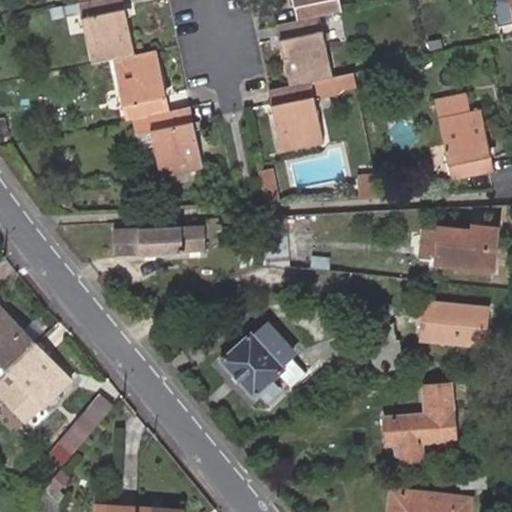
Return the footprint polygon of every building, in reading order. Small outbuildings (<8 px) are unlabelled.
[(105,0),(90,4),(104,64),(126,59),(146,54),(133,0),(105,0)] [(304,0),(308,17),(330,11),(350,7),(348,0),(304,0)] [(321,77),(343,72),(330,11),(308,17),(288,21),(301,81),(321,77)] [(126,59),(140,118),(161,113),(181,109),(169,49),(146,54),(126,59)] [(321,77),(325,94),(348,90),(347,85),(368,81),(365,67),(343,72),(321,77)] [(284,85),(279,86),(294,147),(335,138),(325,94),(321,77),(301,81),(284,85)] [(454,176),(487,168),(485,157),(493,155),(482,104),(470,107),(466,90),(436,97),(439,114),(446,144),(454,176)] [(181,109),(161,113),(174,174),(215,165),(202,104),(181,109)] [(485,157),(487,168),(496,166),(493,155),(485,157)] [(284,163),(271,166),(275,184),(289,180),(284,163)] [(388,170),(369,171),(370,193),(393,192),(388,170)] [(289,180),(275,184),(278,198),(293,197),(289,180)] [(283,216),(261,217),(262,237),(283,237),(283,216)] [(471,223),(471,228),(438,224),(434,262),(491,269),(496,227),(471,223)] [(206,224),(115,229),(116,252),(206,247),(206,224)] [(283,237),(262,237),(262,260),(284,260),(283,237)] [(111,239),(99,239),(99,252),(111,251),(111,239)] [(486,306),(420,300),(417,339),(482,346),(486,306)] [(0,380),(0,381),(8,373),(37,344),(0,308),(0,380)] [(250,335),(224,360),(253,394),(257,391),(272,377),(277,372),(289,384),(304,371),(290,355),(292,354),(292,347),(287,343),(281,342),(277,337),(277,331),(273,326),(266,326),(256,335),(250,335)] [(400,365),(398,351),(396,343),(394,343),(391,327),(354,333),(362,374),(400,365)] [(37,344),(8,373),(0,381),(14,394),(22,386),(46,409),(74,380),(37,344)] [(281,387),(272,377),(257,391),(266,400),(281,387)] [(452,383),(421,384),(422,412),(383,414),(384,443),(398,443),(399,462),(422,461),(421,442),(455,441),(452,383)] [(59,440),(75,454),(112,406),(99,394),(76,422),(59,440)] [(490,464),(446,468),(445,478),(460,478),(461,488),(487,488),(490,464)] [(463,511),(466,496),(388,486),(385,511),(463,511)] [(62,511),(63,495),(44,494),(42,511),(62,511)]
